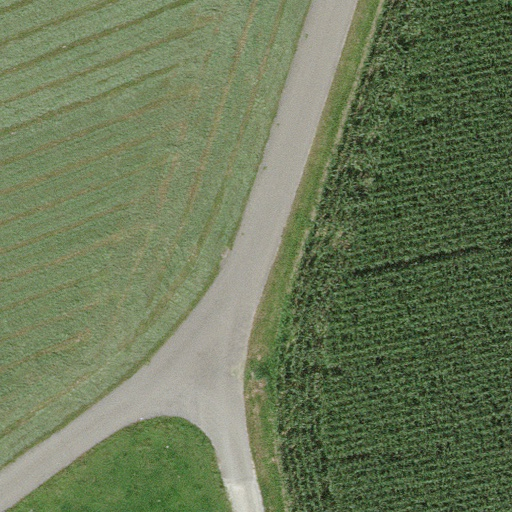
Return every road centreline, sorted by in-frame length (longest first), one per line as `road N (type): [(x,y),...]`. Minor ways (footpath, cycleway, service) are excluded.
road 1 (unclassified): [(2,511),(207,351),(256,268),(341,0)]
road 2 (track): [(256,511),(238,358),(256,268)]
